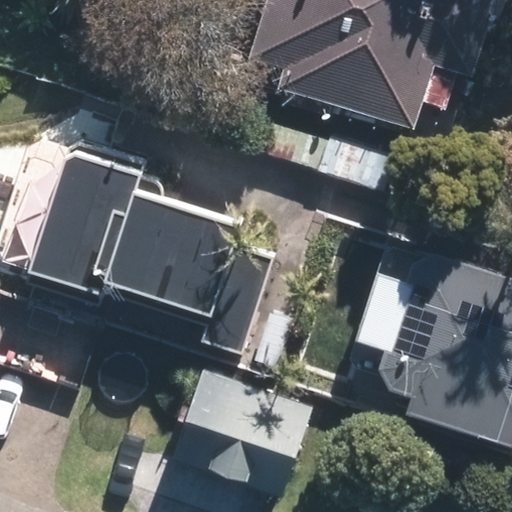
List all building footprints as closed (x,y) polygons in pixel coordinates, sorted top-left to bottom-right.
[(268,0),(249,60),(281,71),(275,88),(407,131),(428,63),(469,76),(492,0),(268,0)] [(263,149),(389,190),(401,153),(275,112),(263,149)] [(249,223),(145,190),(150,173),(140,170),(143,164),(73,143),(24,284),(98,307),(103,292),(205,325),(200,340),(242,354),(273,257),(241,246),(249,223)] [(416,266),(385,360),(393,376),(418,384),(408,414),(508,445),(511,446),(511,281),(432,257),(416,266)] [(281,365),(297,317),(273,309),(257,357),(281,365)] [(289,497),(318,404),(205,367),(174,460),(289,497)]
